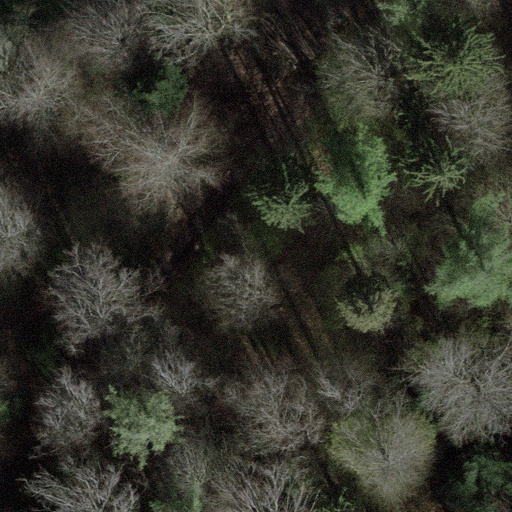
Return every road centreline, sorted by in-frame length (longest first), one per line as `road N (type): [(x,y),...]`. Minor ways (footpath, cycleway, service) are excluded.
road 1 (track): [(0,506),(234,177),(389,0)]
road 2 (track): [(0,59),(105,0)]
